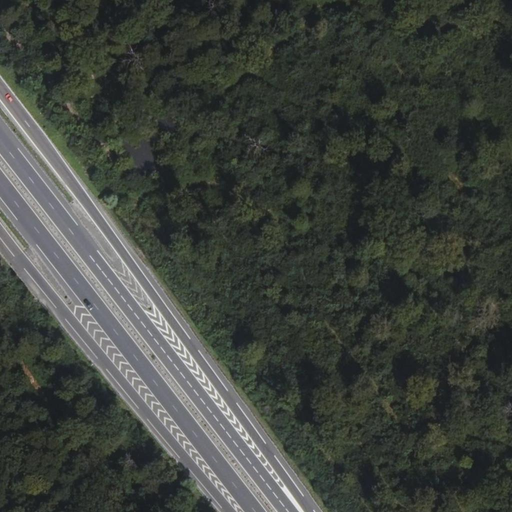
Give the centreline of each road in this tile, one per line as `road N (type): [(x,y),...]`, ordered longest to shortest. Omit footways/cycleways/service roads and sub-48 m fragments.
road 1 (trunk): [(311,511),(0,87)]
road 2 (trunk): [(290,511),(0,141)]
road 3 (trunk): [(0,184),(254,511)]
road 4 (trunk): [(0,233),(231,511)]
